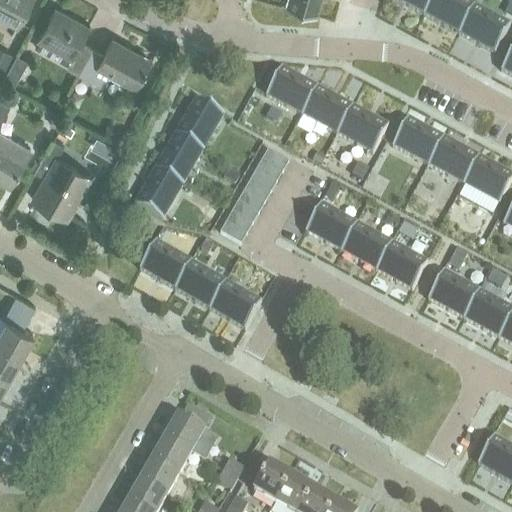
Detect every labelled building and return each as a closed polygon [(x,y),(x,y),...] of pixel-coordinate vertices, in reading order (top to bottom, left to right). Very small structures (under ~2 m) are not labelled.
[(0,0),(0,11),(9,17),(7,21),(19,28),(33,0),(0,0)] [(287,0),(285,7),(302,12),(316,16),(320,0),(287,0)] [(432,0),(391,0),(423,17),(432,0)] [(459,36),(474,8),(459,0),(432,0),(423,17),(459,36)] [(495,56),(510,27),(474,8),(459,36),(495,56)] [(82,71),(94,49),(82,42),(90,28),(56,9),(36,47),(82,71)] [(94,49),(82,71),(80,75),(103,87),(110,73),(136,87),(150,61),(113,40),(105,55),(94,49)] [(0,73),(0,74),(10,56),(0,49),(0,73)] [(511,78),(511,51),(501,73),(511,78)] [(15,88),(29,62),(17,55),(2,81),(15,88)] [(301,118),(317,89),(281,70),(266,98),(301,118)] [(337,137),(353,109),(317,89),(301,118),(337,137)] [(0,180),(11,187),(26,159),(34,146),(0,126),(11,107),(0,101),(0,180)] [(224,118),(196,102),(175,137),(203,153),(224,118)] [(373,157),(388,128),(353,109),(337,137),(373,157)] [(428,168),(443,140),(407,120),(392,149),(428,168)] [(64,122),(60,130),(69,136),(74,128),(64,122)] [(105,125),(102,138),(115,141),(118,128),(105,125)] [(54,140),(41,162),(35,159),(30,169),(35,172),(46,178),(33,199),(66,219),(90,177),(58,158),(65,146),(60,144),(64,137),(58,133),(54,140)] [(183,188),(203,153),(175,137),(155,172),(183,188)] [(464,188),(479,159),(443,140),(428,168),(464,188)] [(288,163),(268,151),(262,162),(282,173),(288,163)] [(316,154),(311,163),(318,167),(323,158),(316,154)] [(465,188),(459,199),(492,217),(498,206),(499,207),(509,188),(511,183),(511,177),(479,159),(464,187),(465,188)] [(277,184),(282,173),(262,162),(256,172),(277,184)] [(357,165),(351,177),(361,182),(368,171),(357,165)] [(228,171),(223,180),(234,187),(239,178),(228,171)] [(162,223),(183,188),(155,172),(134,207),(162,223)] [(271,194),(277,184),(256,172),(250,182),(271,194)] [(265,205),(271,194),(250,182),(244,193),(265,205)] [(331,188),(325,199),(332,203),(338,192),(331,188)] [(265,205),(244,193),(238,203),(259,215),(265,205)] [(259,215),(238,203),(232,214),(253,226),(259,215)] [(341,254),(356,226),(321,206),(305,235),(341,254)] [(511,209),(503,227),(511,231),(511,209)] [(253,226),(232,214),(226,224),(247,236),(253,226)] [(247,236),(226,224),(220,235),(241,247),(247,236)] [(416,232),(403,224),(398,233),(412,241),(416,232)] [(376,274),(392,246),(356,226),(341,254),(376,274)] [(206,243),(201,252),(208,256),(213,247),(206,243)] [(155,244),(139,272),(175,292),(191,264),(155,244)] [(412,293),(428,265),(392,246),(376,274),(412,293)] [(457,249),(449,264),(459,269),(467,255),(457,249)] [(191,264),(175,292),(188,300),(210,312),(226,284),(191,264)] [(504,294),(511,280),(492,270),(485,284),(504,294)] [(435,289),(428,302),(463,321),(479,293),(443,274),(435,289)] [(245,333),(261,305),(226,284),(210,312),(245,333)] [(511,311),(479,293),(463,321),(499,341),(511,316),(511,311)] [(30,318),(36,301),(20,296),(14,312),(30,318)] [(511,316),(499,341),(511,348),(511,316)] [(6,320),(0,330),(0,345),(20,357),(33,335),(6,320)] [(0,345),(0,374),(7,378),(20,357),(0,345)] [(103,398),(110,386),(100,381),(94,392),(103,398)] [(177,419),(165,441),(191,456),(204,464),(217,442),(177,419)] [(511,486),(511,449),(493,439),(477,467),(511,486)] [(191,456),(165,441),(152,463),(179,478),(191,456)] [(179,478),(152,463),(140,484),(166,499),(179,478)] [(223,475),(237,482),(243,471),(229,463),(223,475)] [(257,487),(253,494),(275,507),(291,479),(269,466),(268,468),(257,487)] [(237,482),(223,475),(217,485),(230,493),(237,482)] [(301,511),(313,492),(291,479),(275,507),(284,511),(301,511)] [(159,511),(166,499),(140,484),(127,506),(138,511),(159,511)] [(329,511),(334,504),(313,492),(301,511),(329,511)] [(246,511),(248,508),(235,501),(228,511),(246,511)]
